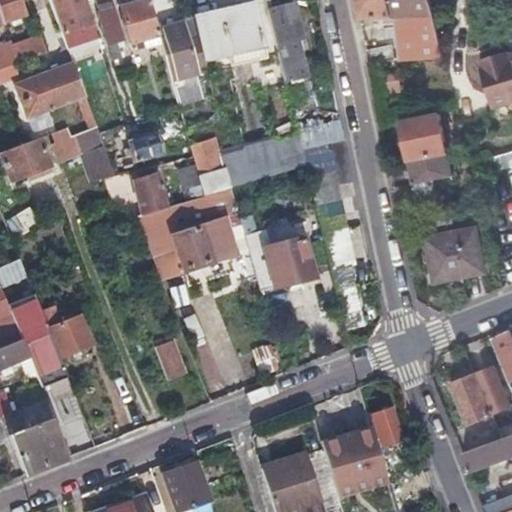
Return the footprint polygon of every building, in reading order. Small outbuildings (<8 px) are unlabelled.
[(0,0),(0,22),(26,12),(21,0),(0,0)] [(85,0),(49,0),(63,34),(94,23),(85,0)] [(138,48),(161,42),(157,29),(148,0),(143,0),(119,7),(129,44),(136,42),(138,48)] [(385,18),(386,21),(386,24),(398,24),(400,45),(406,45),(407,60),(443,59),(427,0),(353,0),(358,19),(385,18)] [(200,36),(205,58),(227,52),(229,61),(265,51),(253,3),(196,18),(200,36)] [(306,74),(299,47),(292,21),(297,19),(293,3),(267,10),(284,80),(306,74)] [(108,44),(115,42),(122,41),(113,9),(99,13),(108,44)] [(186,22),(157,29),(161,42),(171,80),(192,74),(190,69),(206,65),(205,58),(200,36),(191,38),(186,22)] [(47,49),(44,41),(41,32),(0,48),(0,67),(12,62),(47,49)] [(390,45),(364,50),(367,64),(393,59),(390,45)] [(478,68),(491,110),(511,103),(511,57),(508,59),(506,52),(479,60),(482,67),(478,68)] [(73,61),(46,72),(18,83),(30,115),(78,96),(90,128),(99,125),(73,61)] [(12,62),(0,67),(0,75),(3,85),(18,79),(12,62)] [(398,124),(407,161),(445,152),(436,115),(398,124)] [(70,127),(63,129),(57,132),(60,140),(55,142),(62,160),(85,152),(77,133),(73,134),(70,127)] [(134,161),(148,157),(161,153),(154,128),(126,136),(134,161)] [(230,186),(304,164),(301,151),(297,134),(218,158),(195,165),(203,194),(230,186)] [(29,173),(31,176),(32,179),(50,171),(48,166),(54,164),(44,136),(2,152),(13,180),(29,173)] [(212,138),(189,145),(195,165),(218,158),(212,138)] [(301,151),(304,164),(327,255),(338,252),(335,244),(347,240),(325,145),(301,151)] [(407,161),(412,186),(432,180),(457,175),(455,166),(450,168),(445,152),(407,161)] [(177,170),(186,199),(203,194),(195,165),(177,170)] [(167,205),(162,187),(157,170),(134,178),(144,212),(162,206),(167,205)] [(432,180),(412,186),(416,202),(437,198),(432,180)] [(200,224),(238,213),(230,186),(203,194),(186,199),(167,205),(162,206),(170,233),(200,224)] [(157,273),(180,266),(175,250),(170,233),(162,206),(144,212),(138,213),(150,258),(157,273)] [(249,214),(239,217),(243,233),(254,230),(249,214)] [(170,233),(175,250),(180,266),(181,267),(210,258),(200,224),(170,233)] [(312,275),(307,257),(302,238),(269,246),(263,227),(254,230),(243,233),(259,291),(312,275)] [(423,240),(428,262),(433,284),(483,273),(474,229),(423,240)] [(0,338),(3,346),(21,338),(0,284),(0,338)] [(345,328),(352,326),(359,324),(352,295),(337,299),(345,328)] [(88,345),(83,331),(78,317),(62,323),(56,306),(41,311),(59,356),(88,345)] [(189,334),(200,329),(191,308),(180,313),(189,334)] [(511,340),(507,330),(489,338),(511,390),(511,340)] [(21,338),(3,346),(0,347),(0,365),(27,354),(21,338)] [(167,381),(186,373),(173,340),(154,348),(167,381)] [(493,368),(475,375),(492,414),(510,407),(493,368)] [(492,414),(475,375),(451,385),(468,424),(492,414)] [(0,392),(0,415),(14,409),(10,400),(6,390),(0,392)] [(14,409),(0,415),(0,438),(8,435),(24,474),(67,457),(44,397),(14,409)] [(75,398),(68,401),(60,404),(73,434),(87,428),(75,398)] [(371,412),(376,429),(381,446),(387,464),(406,458),(390,407),(371,412)] [(511,432),(461,453),(469,472),(511,454),(511,432)] [(261,470),(272,503),(274,511),(343,511),(324,450),(261,470)] [(195,462),(179,468),(163,474),(176,511),(208,500),(195,462)] [(511,511),(511,494),(482,507),(484,511),(505,511),(511,509),(511,511)] [(152,511),(146,495),(118,506),(100,511),(152,511)]
